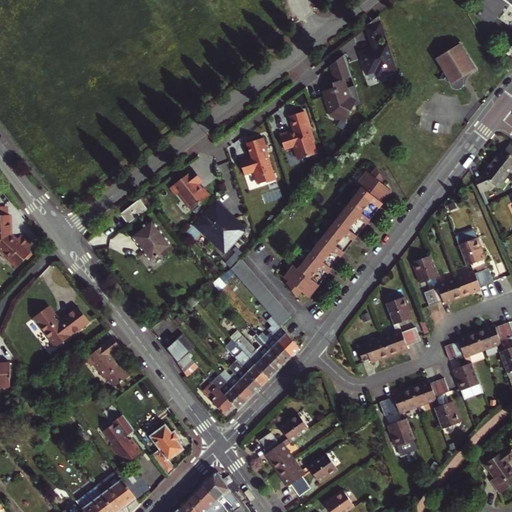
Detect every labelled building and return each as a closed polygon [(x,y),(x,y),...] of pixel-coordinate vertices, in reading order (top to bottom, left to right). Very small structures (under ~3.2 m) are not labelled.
[(375,38),(385,35),(382,24),(379,15),(365,26),(372,47),(359,51),(367,74),(375,71),(377,76),(397,69),(388,42),(378,45),(375,38)] [(443,80),(456,90),(458,90),(462,89),(465,85),(464,81),(463,78),(471,73),(472,74),(479,70),(461,42),(450,49),(451,51),(447,54),(447,52),(436,58),(444,71),(443,73),(446,76),(443,80)] [(361,103),(355,85),(345,88),(344,86),(346,85),(343,79),(352,76),(345,54),(331,65),(336,81),(338,87),(334,87),(323,90),(330,109),(333,111),(331,116),(338,120),(339,117),(346,121),(354,105),(361,103)] [(308,120),(305,111),(290,116),(295,132),(289,134),(288,132),(280,134),(285,149),(294,146),(299,160),(317,154),(313,142),(315,141),(311,128),(309,129),(306,120),(308,120)] [(266,144),(264,137),(247,143),(252,157),(253,159),(248,160),(248,159),(240,161),(245,175),(254,172),(258,184),(276,179),(271,165),(270,165),(267,157),(268,157),(266,151),(264,145),(266,144)] [(504,149),(493,161),(509,175),(511,171),(511,146),(511,145),(506,151),(504,149)] [(499,188),(509,175),(493,161),(489,167),(489,168),(483,176),(485,177),(477,180),(483,193),(498,186),(499,188)] [(203,181),(193,169),(186,174),(187,175),(170,188),(176,196),(179,193),(192,210),(210,196),(204,188),(203,190),(199,185),(203,181)] [(309,298),(331,270),(344,253),(392,192),(380,183),(382,180),(375,169),(370,175),(366,172),(357,183),(362,188),(298,270),(293,266),(284,278),(289,282),(287,284),(295,296),(301,292),(309,298)] [(229,213),(216,201),(193,224),(186,232),(194,240),(202,232),(224,254),(245,233),(245,228),(234,218),(232,220),(227,215),(229,213)] [(10,235),(9,218),(8,218),(0,218),(0,253),(17,270),(26,262),(25,261),(31,256),(26,251),(30,246),(20,238),(15,243),(7,237),(10,235)] [(162,251),(164,255),(173,248),(151,219),(143,225),(145,227),(134,236),(152,259),(162,251)] [(466,263),(470,262),(485,256),(477,235),(458,242),(466,263)] [(439,274),(431,253),(413,260),(421,280),(434,275),(439,274)] [(291,318),(256,276),(252,270),(242,259),(232,267),(234,270),(271,316),(272,316),(276,321),(280,327),(291,318)] [(444,301),(462,294),(480,287),(479,285),(493,280),(488,266),(474,271),(473,269),(437,283),(438,285),(425,290),(430,304),(443,299),(444,301)] [(226,277),(234,270),(232,267),(223,274),(226,277)] [(192,306),(200,300),(196,295),(187,301),(192,306)] [(404,295),(385,302),(393,323),(412,316),(404,295)] [(49,306),(34,318),(56,347),(90,322),(79,307),(60,321),(49,306)] [(271,333),(272,336),(291,356),(298,348),(280,327),(276,321),(272,316),(271,316),(266,320),(274,330),(271,333)] [(465,356),(483,349),(502,342),(501,339),(511,334),(511,327),(509,320),(496,326),(495,323),(458,338),(458,340),(444,345),(449,358),(464,353),(465,356)] [(370,361),(389,354),(407,347),(406,344),(420,339),(415,325),(401,330),(400,328),(363,342),(364,345),(357,347),(362,361),(369,359),(370,361)] [(188,355),(197,348),(185,334),(168,348),(180,362),(188,355)] [(272,336),(265,343),(284,364),(291,356),(272,336)] [(101,350),(84,362),(90,370),(93,367),(103,381),(105,380),(111,388),(125,377),(120,370),(117,372),(109,360),(119,352),(110,340),(100,348),(101,350)] [(276,371),(257,350),(248,341),(240,348),(245,354),(251,361),(268,379),(276,371)] [(284,364),(265,343),(257,350),(276,371),(284,364)] [(511,345),(504,349),(499,351),(507,372),(511,369),(511,345)] [(245,354),(237,361),(248,373),(261,387),(268,379),(251,361),(245,354)] [(188,355),(180,362),(189,374),(198,366),(188,355)] [(9,359),(0,359),(0,387),(11,387),(9,359)] [(248,373),(237,361),(229,368),(236,376),(253,395),(261,387),(248,373)] [(472,361),(467,363),(453,368),(463,396),(483,389),(472,361)] [(253,395),(236,376),(233,379),(225,371),(220,375),(246,403),(253,395)] [(246,403),(220,375),(212,383),(235,407),(238,411),(246,403)] [(398,412),(436,398),(435,395),(449,390),(444,376),(430,382),(429,379),(391,393),(392,396),(379,401),(384,415),(397,410),(398,412)] [(128,381),(125,377),(111,388),(113,391),(128,381)] [(235,407),(212,383),(203,392),(226,415),(235,407)] [(434,407),(442,427),(461,420),(453,399),(434,407)] [(278,425),(286,436),(290,442),(308,428),(296,412),(278,425)] [(134,430),(123,415),(113,422),(114,424),(103,432),(105,435),(102,437),(124,466),(141,453),(131,440),(128,442),(125,437),(134,430)] [(395,445),(415,437),(407,416),(388,424),(395,445)] [(169,476),(175,469),(169,461),(183,450),(178,442),(180,440),(175,433),(172,435),(166,426),(151,437),(160,450),(153,455),(169,476)] [(310,488),(306,482),(302,476),(305,474),(293,458),(280,440),(278,442),(270,431),(259,439),(267,450),(265,452),(289,486),(291,484),(299,496),(310,488)] [(92,439),(87,432),(82,436),(87,443),(92,439)] [(70,451),(65,445),(60,449),(65,455),(70,451)] [(505,449),(479,467),(489,482),(485,485),(494,498),(511,485),(511,480),(502,466),(511,459),(505,449)] [(325,452),(307,465),(319,482),(337,468),(325,452)] [(136,472),(124,481),(129,488),(141,479),(136,472)] [(245,511),(220,476),(219,475),(218,473),(213,473),(208,478),(212,481),(213,483),(224,493),(223,495),(228,500),(230,503),(231,504),(230,506),(234,511),(245,511)] [(118,474),(98,489),(115,511),(118,511),(137,499),(133,493),(129,488),(124,481),(118,474)] [(142,478),(141,479),(129,488),(133,493),(137,499),(137,500),(151,490),(142,478)] [(208,478),(202,484),(223,505),(225,507),(227,510),(230,506),(231,504),(230,503),(228,500),(223,495),(224,493),(213,483),(212,481),(208,478)] [(220,507),(223,505),(202,484),(195,492),(215,511),(221,511),(223,510),(220,507)] [(84,511),(115,511),(98,489),(96,486),(76,501),(81,508),(84,511)] [(332,511),(345,511),(355,505),(344,488),(325,502),(332,511)] [(215,511),(195,492),(187,500),(198,511),(215,511)] [(198,511),(187,500),(180,507),(185,511),(198,511)]
